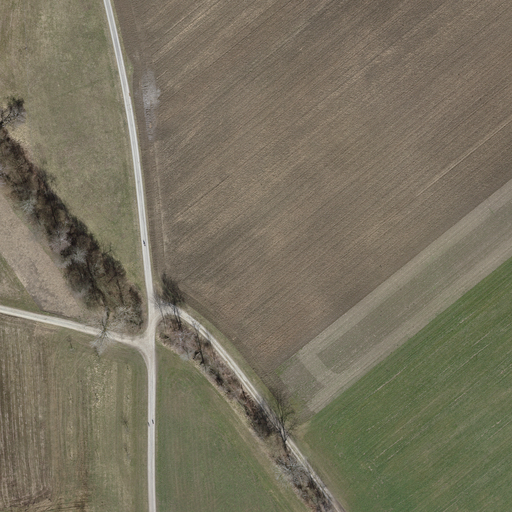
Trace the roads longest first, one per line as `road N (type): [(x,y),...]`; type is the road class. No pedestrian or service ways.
road 1 (track): [(153,511),(151,302),(137,164),(106,0)]
road 2 (track): [(340,511),(219,347),(178,312),(151,302)]
road 3 (track): [(0,309),(151,346)]
